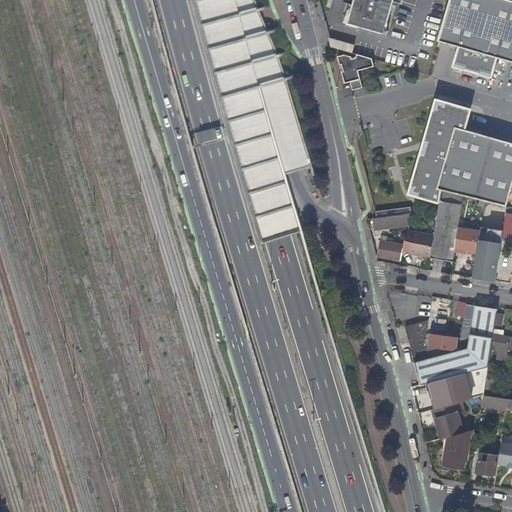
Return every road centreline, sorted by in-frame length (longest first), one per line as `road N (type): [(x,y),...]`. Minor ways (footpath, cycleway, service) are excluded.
road 1 (primary): [(134,0),(287,511)]
road 2 (motorway): [(173,0),(323,511)]
road 3 (motorway): [(360,511),(215,0)]
road 4 (motorway): [(333,221),(310,204),(296,175),(236,0)]
road 5 (primary): [(378,326),(415,487)]
road 6 (tertiary): [(336,150),(296,0)]
road 7 (residential): [(364,276),(511,296)]
